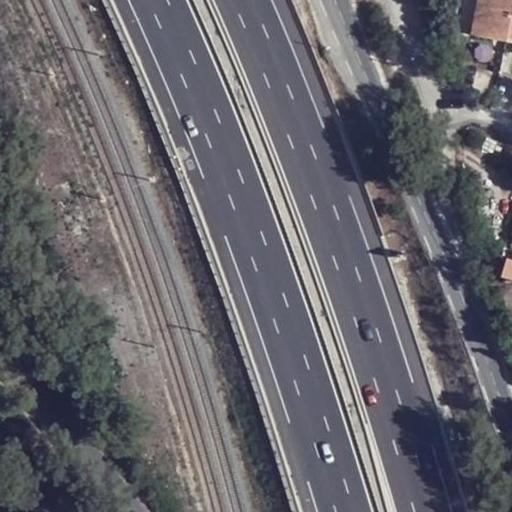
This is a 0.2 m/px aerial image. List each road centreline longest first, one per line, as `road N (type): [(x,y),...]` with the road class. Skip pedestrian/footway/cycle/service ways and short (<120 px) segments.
road 1 (motorway): [(156,0),(284,327),(342,511)]
road 2 (motorway): [(422,511),(358,300),(242,0)]
road 3 (residential): [(449,279),(335,0)]
road 4 (tertiary): [(0,339),(135,511)]
road 5 (residential): [(449,279),(453,232),(434,110)]
road 6 (residential): [(511,434),(449,279)]
